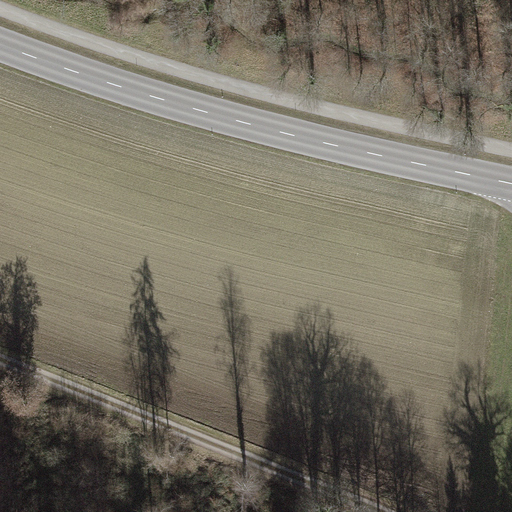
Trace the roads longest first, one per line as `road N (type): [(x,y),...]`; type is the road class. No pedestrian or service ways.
road 1 (tertiary): [(0,46),(230,122),(511,185)]
road 2 (track): [(0,367),(367,511)]
